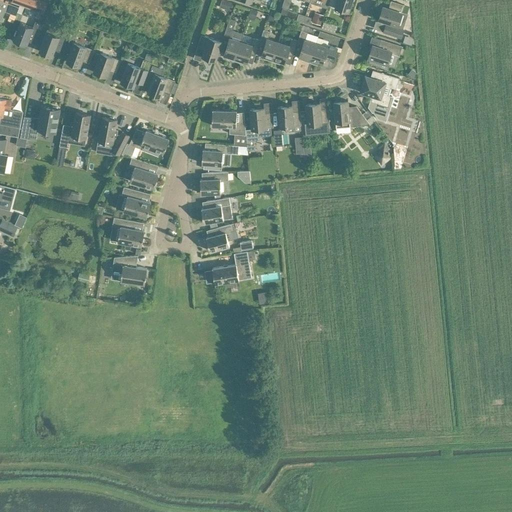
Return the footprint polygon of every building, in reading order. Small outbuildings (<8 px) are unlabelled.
[(0,0),(0,20),(5,11),(16,15),(19,7),(0,0)] [(11,0),(35,10),(39,0),(11,0)] [(284,0),(282,7),(283,7),(288,9),(291,0),(284,0)] [(329,0),(328,4),(349,11),(352,0),(329,0)] [(383,5),(379,19),(387,22),(384,31),(402,37),(405,28),(404,27),(405,25),(398,23),(404,4),(391,0),(389,7),(383,5)] [(228,1),(225,8),(231,10),(234,3),(228,1)] [(281,15),(280,16),(285,18),(286,16),(288,9),(283,7),(281,15)] [(251,9),(248,18),(255,20),(258,11),(251,9)] [(314,12),(312,22),(320,24),(323,14),(314,12)] [(298,16),(297,20),(303,22),(305,18),(305,15),(299,13),(298,16)] [(305,18),(303,22),(309,24),(311,20),(312,17),(305,15),(305,18)] [(229,18),(225,33),(231,35),(236,20),(229,18)] [(16,34),(13,40),(26,45),(30,37),(36,40),(34,43),(35,44),(43,23),(35,20),(33,27),(20,22),(18,28),(16,28),(14,33),(16,34)] [(298,40),(296,45),(302,47),(299,56),(304,57),(303,59),(310,61),(309,62),(310,62),(316,43),(305,39),(308,32),(309,27),(303,25),(301,30),(298,40)] [(66,36),(47,29),(39,50),(53,55),(55,50),(60,52),(66,36)] [(260,39),(259,44),(265,46),(262,55),(266,56),(266,58),(272,60),(272,61),(279,42),(268,38),(270,31),(264,29),(260,39)] [(201,34),(197,48),(204,50),(202,56),(216,60),(222,41),(201,34)] [(229,37),(224,54),(229,56),(228,58),(235,60),(234,61),(235,61),(241,41),(229,37)] [(241,41),(235,61),(235,60),(241,62),(242,60),(247,62),(250,52),(256,54),(259,44),(260,39),(254,37),(252,45),(241,41)] [(279,42),(272,61),(273,61),(279,63),(280,61),(285,62),(288,53),(293,55),(296,45),(298,40),(292,38),(289,45),(279,42)] [(380,67),(382,62),(387,64),(390,54),(399,57),(402,46),(381,39),(378,46),(373,44),(368,58),(370,58),(369,63),(380,67)] [(89,63),(93,53),(94,50),(74,42),(67,60),(80,66),(82,60),(89,63)] [(316,43),(310,62),(317,64),(317,62),(322,63),(323,62),(324,56),(330,58),(333,59),(337,47),(334,46),(327,44),(327,46),(316,43)] [(116,73),(120,64),(121,60),(101,52),(99,57),(95,56),(92,63),(96,65),(94,71),(107,76),(109,70),(116,73)] [(122,65),(117,77),(122,79),(121,81),(134,86),(136,80),(143,83),(147,74),(151,62),(154,55),(147,53),(145,59),(144,59),(141,67),(128,62),(126,66),(122,65)] [(153,64),(144,88),(149,89),(148,91),(161,96),(163,91),(170,93),(175,80),(162,75),(164,69),(153,64)] [(396,88),(399,78),(373,70),(371,77),(365,75),(361,91),(373,95),(371,101),(385,106),(391,87),(396,88)] [(0,115),(9,117),(10,109),(11,100),(6,99),(0,97),(0,115)] [(348,100),(334,102),(336,127),(370,124),(356,106),(348,106),(348,100)] [(308,124),(305,124),(306,134),(330,132),(329,122),(328,108),(321,109),(320,103),(306,104),(308,124)] [(292,105),(278,106),(280,126),(285,126),(285,132),(301,130),(300,124),(301,124),(300,110),(293,111),(292,105)] [(31,128),(47,131),(56,132),(57,128),(60,109),(58,109),(57,107),(53,106),(52,107),(42,106),(39,121),(33,120),(33,118),(24,116),(20,137),(30,139),(31,128)] [(264,107),(250,109),(252,129),(273,127),(272,113),(265,113),(264,107)] [(213,109),(212,125),(230,126),(229,133),(246,135),(245,121),(237,120),(237,110),(213,109)] [(63,124),(59,145),(67,147),(70,134),(72,134),(72,135),(79,137),(86,138),(87,133),(91,114),(84,113),(83,111),(80,111),(78,112),(76,112),(73,126),(71,126),(71,125),(63,124)] [(20,127),(22,118),(12,116),(10,125),(20,127)] [(102,117),(97,145),(114,148),(112,151),(116,153),(120,154),(129,135),(122,131),(121,134),(115,133),(117,119),(114,119),(113,117),(110,116),(109,118),(102,117)] [(20,127),(10,125),(0,123),(0,133),(18,137),(20,127)] [(140,148),(141,144),(163,153),(169,138),(146,129),(144,135),(135,132),(129,144),(140,148)] [(274,130),(275,146),(283,145),(282,129),(274,130)] [(255,149),(254,135),(246,136),(247,150),(255,149)] [(380,149),(373,154),(381,165),(392,157),(387,151),(390,149),(385,142),(378,147),(380,149)] [(203,149),(202,163),(204,163),(203,168),(222,170),(222,165),(223,152),(231,153),(238,153),(239,145),(234,145),(209,143),(209,149),(203,149)] [(25,156),(34,158),(35,150),(26,149),(25,156)] [(129,165),(135,166),(130,181),(154,188),(158,173),(149,170),(151,163),(132,157),(129,165)] [(251,181),(250,170),(237,171),(238,175),(245,182),(251,181)] [(206,179),(200,179),(201,193),(220,192),(220,180),(228,180),(228,171),(206,172),(206,179)] [(0,199),(1,200),(11,202),(13,196),(13,194),(15,188),(15,187),(0,183),(0,199)] [(127,196),(123,210),(147,216),(151,201),(142,199),(144,191),(124,186),(122,194),(127,196)] [(204,222),(233,217),(229,197),(206,201),(207,207),(202,208),(204,222)] [(113,226),(120,227),(118,241),(142,245),(144,230),(135,228),(136,221),(114,217),(115,217),(113,226)] [(3,220),(0,226),(0,229),(13,235),(17,226),(3,220)] [(236,244),(233,230),(236,230),(234,223),(210,229),(212,235),(206,237),(210,251),(236,244)] [(252,240),(240,242),(241,249),(253,247),(252,240)] [(215,283),(252,277),(247,251),(234,253),(236,264),(213,268),(213,270),(206,271),(208,282),(215,280),(215,283)] [(112,270),(122,272),(121,280),(145,283),(147,268),(134,266),(135,255),(138,255),(114,257),(112,270)] [(99,286),(100,278),(79,273),(77,281),(99,286)]
